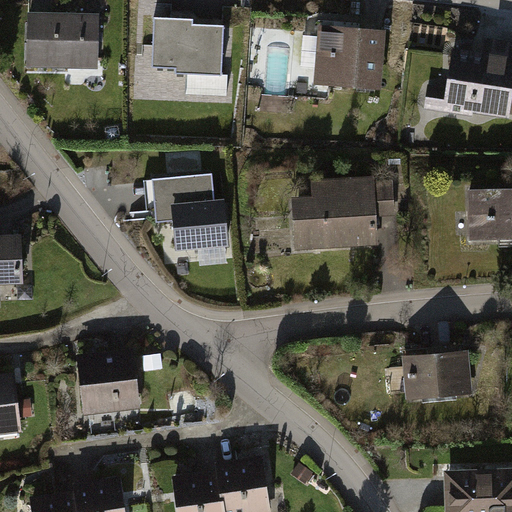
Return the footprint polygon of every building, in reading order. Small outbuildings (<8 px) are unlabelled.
[(32,69),(103,69),(103,16),(32,16),(32,69)] [(157,73),(227,78),(231,23),(161,18),(157,73)] [(388,94),(391,31),(315,28),(312,90),(388,94)] [(431,108),(511,115),(511,59),(456,54),(453,85),(433,83),(431,108)] [(302,248),(382,244),(380,216),(398,215),(396,179),(299,185),(302,248)] [(479,237),(511,234),(511,192),(476,195),(479,237)] [(225,242),(221,201),(172,206),(176,247),(225,242)] [(5,280),(32,280),(30,231),(0,231),(0,293),(5,293),(5,280)] [(409,398),(472,393),(469,348),(406,353),(409,398)] [(86,409),(141,406),(137,350),(83,354),(86,409)] [(0,434),(21,432),(15,373),(0,374),(0,434)] [(228,511),(270,511),(263,458),(221,465),(223,472),(228,511)] [(511,511),(511,466),(454,466),(453,511),(511,511)] [(228,511),(223,472),(176,479),(180,511),(228,511)] [(82,511),(124,511),(119,478),(78,484),(79,491),(82,511)] [(82,511),(79,491),(33,498),(34,511),(82,511)]
